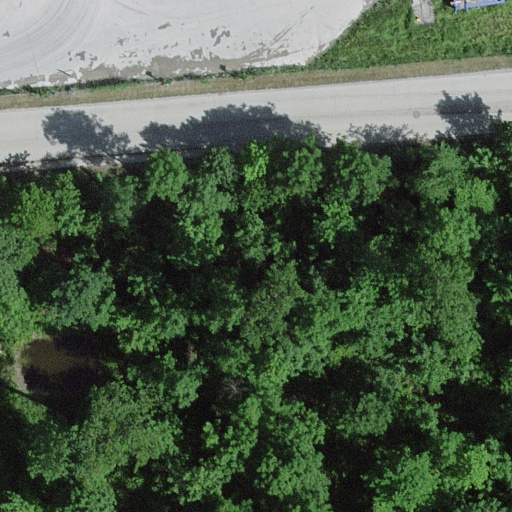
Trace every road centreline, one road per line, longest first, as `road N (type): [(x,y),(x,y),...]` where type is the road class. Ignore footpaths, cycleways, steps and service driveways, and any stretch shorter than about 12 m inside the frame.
road 1 (unclassified): [(511,89),(0,129)]
road 2 (track): [(249,0),(142,47),(0,65)]
